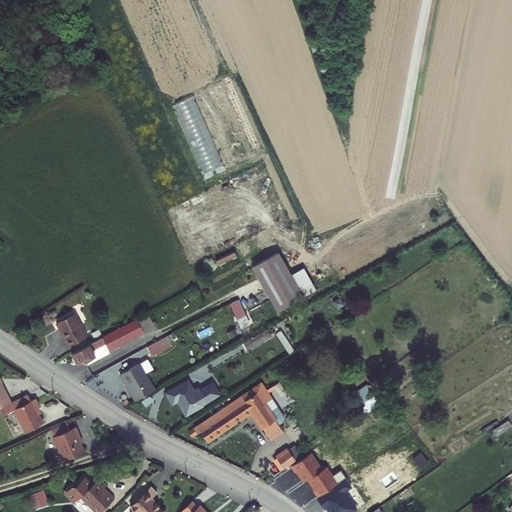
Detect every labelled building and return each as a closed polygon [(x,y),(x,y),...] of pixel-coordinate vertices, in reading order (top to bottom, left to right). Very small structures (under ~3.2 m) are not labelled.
[(272,246),(246,261),(272,305),(298,290),(272,246)] [(231,315),(239,311),(232,297),(224,300),(231,315)] [(74,313),(56,323),(70,347),(88,336),(74,313)] [(149,313),(104,337),(111,349),(156,326),(149,313)] [(238,342),(263,328),(259,321),(235,335),(238,342)] [(267,331),(280,350),(285,348),(272,328),(267,331)] [(104,337),(74,353),(81,365),(87,362),(89,366),(112,354),(110,350),(111,349),(104,337)] [(163,341),(150,348),(154,355),(167,349),(163,341)] [(131,359),(113,368),(128,397),(137,391),(146,386),(137,369),(145,364),(140,355),(132,360),(131,359)] [(180,375),(161,386),(168,398),(173,395),(182,409),(196,401),(195,400),(213,389),(207,378),(195,385),(193,382),(187,386),(180,375)] [(263,385),(188,433),(190,437),(201,432),(207,441),(252,412),(277,446),(290,438),(281,427),(266,406),(273,400),(263,385)] [(146,386),(137,391),(142,400),(151,395),(146,386)] [(25,401),(22,394),(6,400),(0,402),(0,410),(8,408),(17,431),(36,424),(29,408),(33,407),(30,399),(25,401)] [(273,400),(266,406),(281,427),(288,422),(273,400)] [(490,424),(494,430),(510,419),(506,413),(490,424)] [(47,428),(50,436),(67,430),(65,422),(47,428)] [(50,436),(47,437),(57,462),(77,456),(72,440),(77,438),(73,427),(67,430),(50,436)] [(287,451),(275,460),(281,469),(293,460),(287,451)] [(74,500),(80,495),(95,511),(97,511),(115,496),(110,491),(107,492),(103,488),(107,484),(99,476),(92,483),(85,475),(75,484),(72,483),(65,490),(74,500)] [(159,493),(151,484),(130,504),(134,508),(130,511),(129,511),(165,511),(153,498),(159,493)] [(190,499),(175,511),(207,511),(200,504),(197,506),(190,499)]
